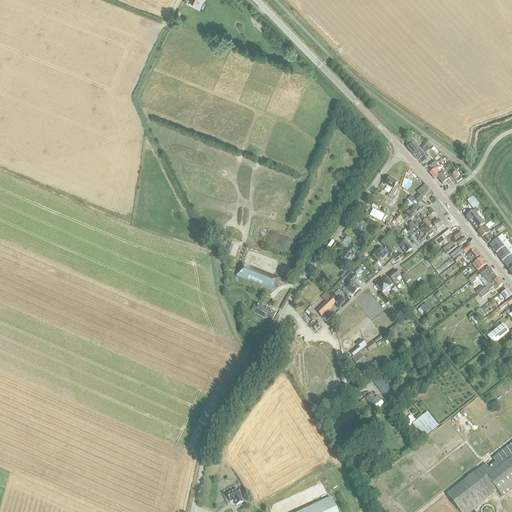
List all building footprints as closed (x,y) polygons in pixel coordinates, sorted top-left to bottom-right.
[(407,149),(413,156),(417,152),(419,150),(420,150),(411,140),(405,145),(408,148),(407,149)] [(419,150),(417,152),(413,156),(419,162),(420,161),(421,163),(426,158),(419,150)] [(433,161),(427,166),(430,169),(436,164),(433,161)] [(428,172),(427,172),(434,179),(435,180),(437,178),(441,174),(435,168),(438,166),(436,164),(430,169),(428,172)] [(452,176),(458,182),(463,178),(456,170),(452,173),(454,174),(452,176)] [(441,174),(437,178),(443,184),(445,182),(446,182),(446,181),(448,179),(449,179),(444,173),(446,172),(445,171),(443,172),(441,174)] [(385,185),(393,190),(388,198),(393,201),(395,198),(393,197),(397,189),(395,187),(398,183),(389,178),(385,185)] [(419,195),(414,199),(418,203),(421,201),(421,200),(426,196),(427,197),(429,195),(428,193),(430,191),(425,186),(423,188),(417,193),(419,195)] [(467,201),(473,209),(478,205),(472,197),(467,201)] [(415,216),(421,209),(417,205),(410,214),(408,212),(405,216),(411,221),(414,217),(415,215),(415,216)] [(374,209),(371,214),(380,219),(383,214),(374,209)] [(476,209),(466,217),(477,231),(484,226),(483,225),(485,224),(476,214),(479,212),(477,209),(476,209)] [(399,225),(404,220),(398,216),(392,223),(396,226),(397,224),(399,225)] [(428,217),(426,219),(427,219),(432,226),(433,228),(434,227),(437,230),(443,226),(438,220),(433,224),(428,217)] [(421,230),(421,231),(427,239),(433,234),(429,228),(432,226),(427,219),(423,222),(427,227),(423,230),(423,229),(421,230)] [(484,226),(477,231),(482,238),(490,232),(488,230),(495,225),(492,220),(484,226)] [(427,239),(420,230),(415,233),(418,237),(423,244),(428,239),(427,239)] [(449,230),(435,242),(439,246),(446,240),(449,243),(454,239),(456,241),(462,236),(459,232),(457,233),(455,230),(451,233),(449,230)] [(490,233),(483,238),(487,244),(491,241),(491,240),(493,238),(490,233)] [(509,271),(511,268),(511,257),(511,256),(511,248),(502,235),(489,246),(509,271)] [(449,248),(448,249),(450,252),(457,247),(456,245),(457,245),(459,247),(466,241),(463,237),(454,245),(449,248)] [(403,243),(399,246),(406,254),(412,250),(405,241),(403,243)] [(459,253),(458,254),(452,258),(454,261),(464,253),(465,255),(472,249),(469,245),(464,249),(459,253)] [(348,249),(340,260),(345,264),(353,254),(354,255),(356,252),(351,248),(349,250),(348,249)] [(375,255),(372,258),(377,264),(380,261),(380,262),(388,255),(382,248),(374,254),(375,255)] [(478,257),(474,251),(467,256),(472,262),(478,257)] [(403,258),(400,253),(395,257),(394,256),(393,257),(397,263),(403,258)] [(481,258),(472,265),(478,271),(486,265),(481,258)] [(452,259),(439,269),(441,271),(454,261),(452,259)] [(237,276),(274,291),(279,278),(242,263),(237,276)] [(497,278),(493,274),(494,274),(489,267),(484,271),(480,274),(489,285),(497,278)] [(397,279),(401,277),(396,270),(388,276),(395,285),(399,282),(397,279)] [(402,276),(407,283),(411,280),(406,273),(402,276)] [(477,276),(475,273),(468,279),(470,281),(477,276)] [(347,288),(353,295),(360,289),(354,283),(358,279),(353,274),(347,280),(350,284),(347,288)] [(388,278),(385,280),(388,285),(390,287),(393,284),(388,278)] [(489,285),(478,293),(482,298),(490,292),(489,291),(494,287),(496,290),(503,285),(498,278),(497,279),(497,278),(489,285)] [(384,279),(376,286),(382,293),(390,287),(388,285),(385,280),(385,281),(384,279)] [(495,299),(499,304),(505,300),(505,301),(511,296),(507,290),(495,299)] [(322,291),(315,298),(318,301),(325,294),(322,291)] [(332,299),(335,303),(338,306),(344,301),(339,295),(340,294),(337,291),(334,294),(336,296),(332,299)] [(379,295),(384,302),(387,305),(390,303),(382,293),(379,295)] [(316,312),(321,317),(327,310),(335,303),(332,299),(331,298),(316,312)] [(511,305),(511,298),(499,308),(501,310),(508,305),(510,307),(511,305)] [(255,304),(251,311),(272,322),(276,314),(259,304),(258,306),(255,304)] [(426,304),(420,308),(425,314),(431,310),(426,304)] [(511,310),(511,309),(511,308),(500,316),(502,318),(511,310)] [(321,317),(326,322),(332,316),(327,310),(321,317)] [(312,314),(309,317),(312,321),(310,323),(311,324),(310,325),(312,327),(315,331),(321,326),(317,322),(318,321),(312,314)] [(478,325),(483,321),(483,320),(482,322),(476,314),(471,318),(471,319),(474,322),(477,326),(478,325)] [(503,324),(487,337),(494,345),(509,332),(503,324)] [(358,347),(350,353),(353,356),(366,346),(361,340),(356,344),(358,347)] [(374,343),(367,348),(370,352),(376,347),(374,343)] [(315,345),(300,351),(302,356),(306,355),(306,354),(314,351),(313,349),(316,347),(315,345)] [(295,369),(296,373),(304,372),(301,355),(298,356),(300,368),(295,369)] [(361,355),(353,361),(358,367),(361,364),(369,374),(374,370),(373,369),(375,368),(374,367),(377,365),(377,364),(376,362),(375,362),(372,364),(371,364),(370,365),(361,355)] [(391,392),(394,390),(388,384),(386,386),(379,376),(373,382),(388,400),(394,395),(391,392)] [(362,394),(366,399),(373,408),(382,401),(378,396),(375,398),(372,394),(371,395),(369,393),(362,394)] [(427,412),(412,424),(423,439),(439,426),(427,412)] [(511,443),(493,459),(495,461),(488,467),(486,464),(446,495),(459,511),(468,511),(497,490),(501,496),(511,487),(511,443)] [(241,497),(238,489),(226,495),(230,502),(234,501),(236,506),(243,502),(240,497),(241,497)] [(300,511),(337,511),(331,498),(300,511)]
